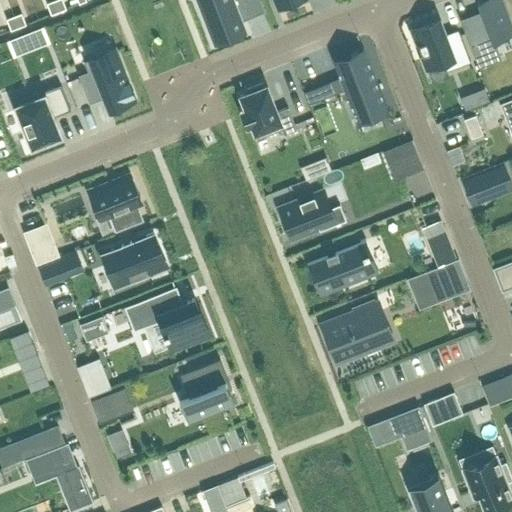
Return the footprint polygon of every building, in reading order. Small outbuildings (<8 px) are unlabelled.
[(53,0),(51,0),(46,2),(50,14),(58,11),(53,0)] [(62,0),(53,0),(58,11),(66,8),(62,0)] [(198,0),(214,40),(244,28),(235,3),(242,0),(198,0)] [(460,18),(459,18),(478,68),(479,67),(479,66),(500,58),(492,38),(511,29),(511,22),(503,0),(479,0),(478,1),(477,0),(475,0),(481,13),(461,21),(460,18)] [(21,12),(13,15),(18,27),(25,24),(21,12)] [(13,15),(6,18),(10,29),(18,27),(13,15)] [(446,70),(470,61),(460,33),(445,39),(437,18),(411,28),(426,68),(442,62),(446,70)] [(362,46),(332,59),(357,121),(387,109),(362,46)] [(88,71),(78,74),(89,101),(103,96),(108,107),(134,97),(115,48),(84,60),(88,71)] [(247,91),(240,94),(245,108),(241,110),(247,125),(251,123),(254,132),(255,131),(257,137),(281,128),(283,133),(296,128),(287,106),(276,110),(266,84),(263,85),(261,82),(246,88),(247,91)] [(60,83),(13,101),(31,146),(60,134),(53,116),(70,109),(60,83)] [(319,84),(303,90),(308,102),(323,96),(319,84)] [(511,96),(499,102),(505,120),(511,116),(511,96)] [(474,114),(463,118),(470,137),(482,132),(474,114)] [(503,165),(483,173),(487,184),(508,176),(503,165)] [(141,201),(129,172),(87,188),(98,217),(109,213),(115,228),(141,218),(135,203),(141,201)] [(322,190),(279,207),(291,236),(317,226),(318,229),(344,219),(338,204),(329,207),(322,190)] [(153,231),(102,251),(116,286),(148,273),(146,268),(164,261),(153,231)] [(365,238),(308,260),(314,274),(321,293),(339,286),(337,281),(370,268),(365,255),(368,254),(366,250),(364,251),(360,241),(365,239),(365,238)] [(53,241),(31,250),(36,263),(58,254),(53,241)] [(447,241),(429,248),(436,265),(454,258),(447,241)] [(464,274),(458,257),(454,258),(436,265),(406,277),(410,289),(436,278),(438,284),(464,274)] [(57,258),(38,265),(45,282),(63,275),(57,258)] [(169,345),(208,330),(199,306),(197,306),(193,297),(182,301),(176,285),(123,305),(133,329),(159,319),(169,345)] [(325,324),(338,358),(391,337),(375,298),(352,307),(354,313),(325,324)] [(101,314),(79,323),(85,339),(108,331),(101,314)] [(27,329),(9,336),(19,362),(38,355),(27,329)] [(180,397),(189,421),(232,404),(226,389),(231,388),(219,357),(179,373),(188,394),(180,397)] [(124,385),(111,390),(118,409),(131,404),(124,385)] [(453,390),(423,402),(432,424),(462,412),(453,390)] [(417,407),(393,416),(400,434),(426,425),(418,404),(417,404),(417,407)] [(45,431),(14,443),(20,459),(51,447),(45,431)] [(480,461),(463,468),(473,494),(480,491),(486,508),(511,498),(505,482),(511,478),(511,477),(505,460),(498,463),(491,446),(477,451),(480,461)] [(56,450),(26,461),(31,473),(61,461),(56,450)] [(78,463),(63,469),(78,506),(93,500),(78,463)] [(409,487),(419,511),(452,511),(438,476),(409,487)] [(228,511),(217,483),(203,489),(211,511),(228,511)] [(292,511),(286,497),(273,502),(277,511),(292,511)]
